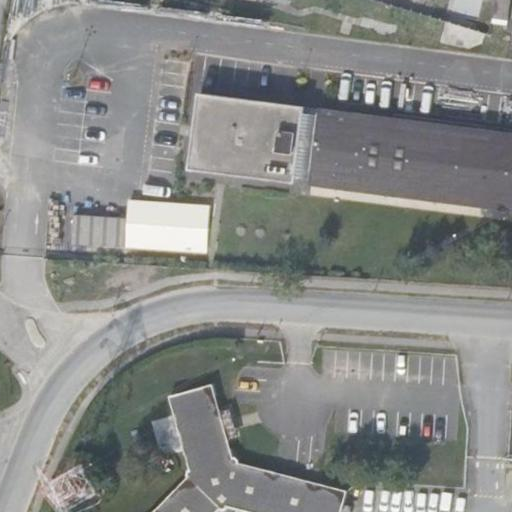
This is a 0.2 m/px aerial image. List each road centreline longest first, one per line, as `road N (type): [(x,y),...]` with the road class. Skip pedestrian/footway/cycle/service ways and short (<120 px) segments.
road 1 (unclassified): [(4,511),(20,466),(75,369),(142,324),(251,306),(511,319)]
road 2 (unknown): [(140,36),(72,33),(43,41),(18,110),(12,199)]
